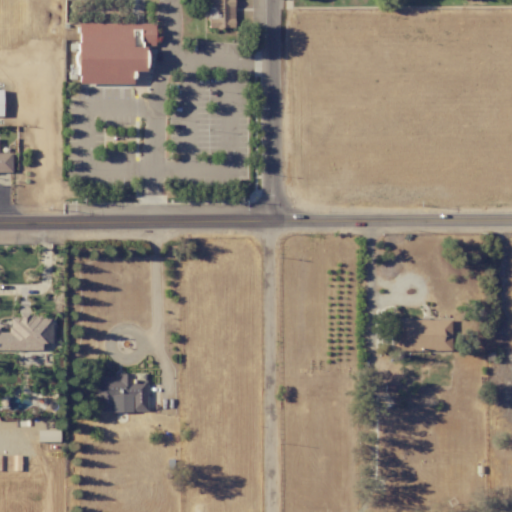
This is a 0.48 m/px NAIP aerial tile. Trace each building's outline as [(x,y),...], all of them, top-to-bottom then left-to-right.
[(206,0),(207,28),(233,28),(232,0),(206,0)] [(77,84),(132,84),(132,71),(143,71),(143,45),(153,45),(153,23),(76,24),(77,84)] [(0,174),(11,175),(11,153),(0,153),(0,174)] [(0,350),(41,350),(40,343),(51,343),(51,316),(4,316),(5,326),(0,325),(0,350)] [(450,351),(450,320),(394,320),(394,351),(450,351)] [(96,412),(145,412),(145,374),(95,375),(96,412)] [(58,431),(36,431),(35,442),(58,442),(58,431)]
